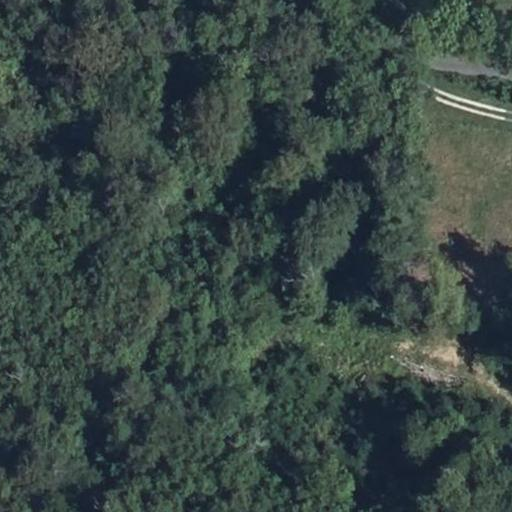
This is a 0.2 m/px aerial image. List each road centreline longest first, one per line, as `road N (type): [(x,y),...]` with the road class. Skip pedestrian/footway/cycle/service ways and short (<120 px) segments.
road 1 (residential): [(511,77),(374,51),(219,0)]
road 2 (track): [(374,51),(419,85),(511,116)]
